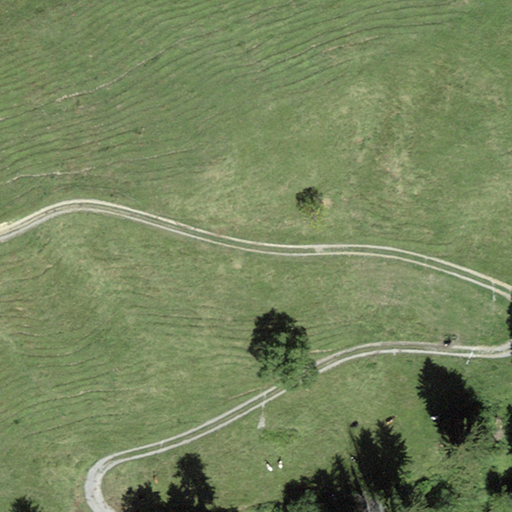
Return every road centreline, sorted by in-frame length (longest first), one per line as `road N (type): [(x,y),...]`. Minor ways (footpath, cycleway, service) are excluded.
road 1 (track): [(511,292),(400,252),(254,245),(94,204),(53,209),(0,234)]
road 2 (track): [(106,511),(90,483),(105,461),(210,424),(320,363),(374,347),(511,347)]
